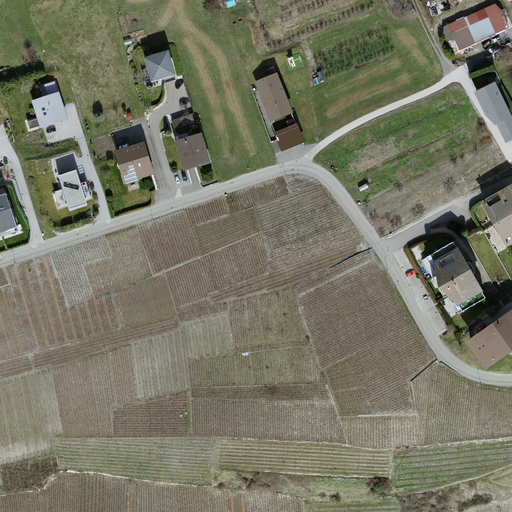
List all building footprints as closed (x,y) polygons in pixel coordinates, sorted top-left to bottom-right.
[(496,6),(444,27),(457,53),(510,29),(503,13),(496,6)] [(171,52),(145,59),(152,84),(178,76),(171,52)] [(277,73),(254,82),(271,121),(293,113),(277,73)] [(511,119),(497,84),(475,93),(486,119),(499,126),(506,144),(511,141),(511,119)] [(68,119),(59,92),(32,101),(40,128),(68,119)] [(173,125),(193,121),(191,112),(172,116),(173,125)] [(297,120),(274,129),(281,149),(305,140),(297,120)] [(202,135),(176,144),(185,174),(212,166),(202,135)] [(144,143),(115,152),(125,185),(154,176),(144,143)] [(76,170),(58,176),(69,210),(87,205),(76,170)] [(511,188),(483,204),(507,250),(511,247),(511,188)] [(5,194),(0,195),(0,232),(17,227),(5,194)] [(462,249),(438,263),(445,290),(463,308),(488,294),(462,249)] [(511,311),(469,343),(486,367),(511,348),(511,311)]
